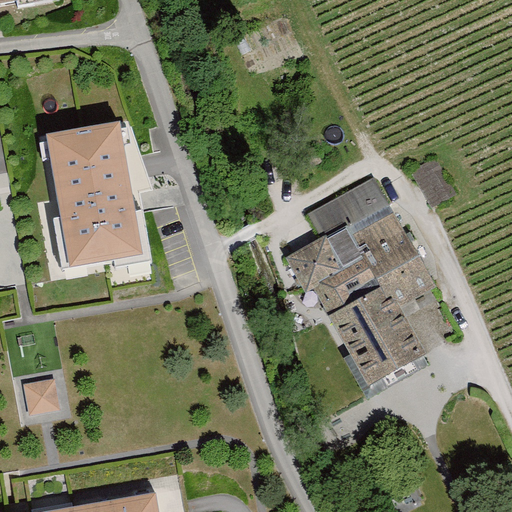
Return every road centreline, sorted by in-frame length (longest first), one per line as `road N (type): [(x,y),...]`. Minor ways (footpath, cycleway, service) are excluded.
road 1 (residential): [(142,31),(277,430),(319,511)]
road 2 (track): [(216,249),(370,166),(389,168),(450,268),(511,409)]
road 3 (residential): [(142,31),(0,48)]
